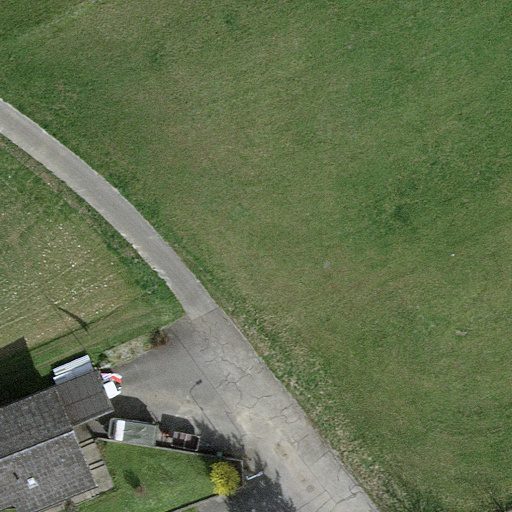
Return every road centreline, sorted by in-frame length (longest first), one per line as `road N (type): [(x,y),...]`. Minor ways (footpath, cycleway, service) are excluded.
road 1 (residential): [(101,195),(352,511)]
road 2 (track): [(0,127),(101,195)]
